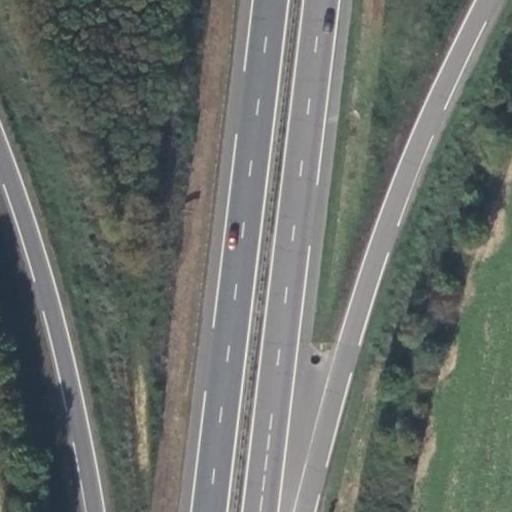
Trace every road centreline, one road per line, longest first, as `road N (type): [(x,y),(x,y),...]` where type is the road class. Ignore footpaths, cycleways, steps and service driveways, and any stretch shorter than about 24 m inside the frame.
road 1 (trunk): [(304,511),(387,225),(485,0)]
road 2 (trunk): [(269,0),(208,511)]
road 3 (trunk): [(260,511),(320,0)]
road 4 (trunk): [(0,152),(55,330),(95,511)]
